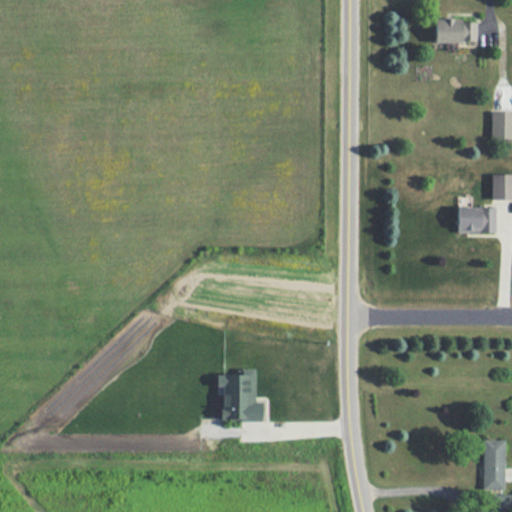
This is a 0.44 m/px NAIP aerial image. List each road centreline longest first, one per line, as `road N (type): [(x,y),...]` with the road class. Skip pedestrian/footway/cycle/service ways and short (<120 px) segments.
road 1 (residential): [(362,511),(350,315),(354,0)]
road 2 (residential): [(350,315),(511,315)]
